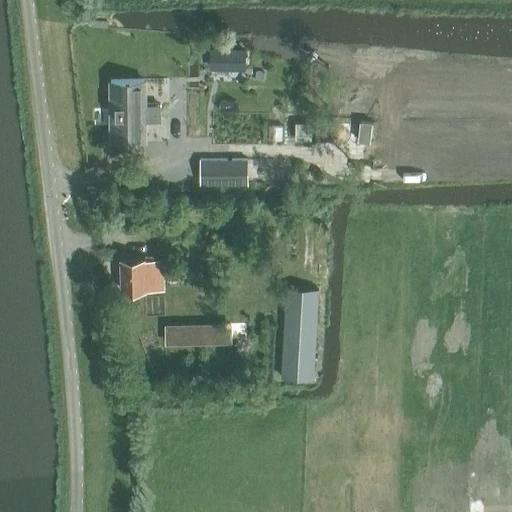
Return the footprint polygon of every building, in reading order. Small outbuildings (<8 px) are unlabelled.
[(111,142),(145,142),(144,80),(111,81),(111,142)] [(310,122),(295,122),(295,140),(310,140),(310,122)] [(199,184),(248,184),(247,160),(199,160),(199,184)] [(297,261),(298,236),(287,236),(286,260),(297,261)] [(122,291),(162,289),(161,259),(121,260),(122,291)] [(313,379),(318,289),(286,287),(281,377),(313,379)] [(166,343),(209,342),(209,325),(166,326),(166,343)] [(166,344),(166,356),(205,355),(205,343),(166,344)]
